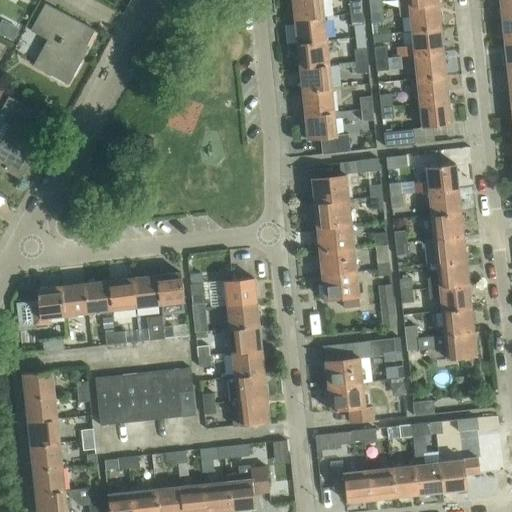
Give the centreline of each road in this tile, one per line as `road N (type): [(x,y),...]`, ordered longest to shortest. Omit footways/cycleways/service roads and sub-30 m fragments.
road 1 (residential): [(511,336),(475,0)]
road 2 (residential): [(14,260),(157,0)]
road 3 (residential): [(302,511),(276,235)]
road 4 (residential): [(14,260),(276,235)]
road 5 (residential): [(276,235),(254,0)]
